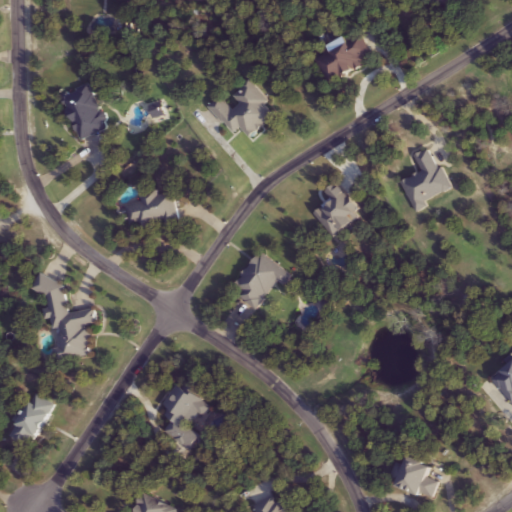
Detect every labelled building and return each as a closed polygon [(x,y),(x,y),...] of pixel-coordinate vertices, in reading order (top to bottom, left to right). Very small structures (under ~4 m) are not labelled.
[(331,86),(316,58),(357,35),(372,64),(331,86)] [(237,134),(211,108),(223,97),(235,110),(241,104),(235,98),(250,83),(280,113),(254,140),(243,129),(237,134)] [(82,140),(66,96),(94,86),(110,130),(82,140)] [(424,174),(416,157),(432,149),(453,192),(417,210),(404,183),(424,174)] [(339,239),(318,216),(335,200),(329,194),(340,184),(367,213),(339,239)] [(134,227),(129,207),(146,203),(144,197),(174,190),(182,223),(144,232),(142,225),(134,227)] [(295,277),(288,287),(280,282),(259,309),(235,291),(263,253),(295,277)] [(98,311),(100,326),(91,327),(95,357),(62,361),(58,330),(52,331),(48,296),(68,294),(71,314),(98,311)] [(511,403),(495,377),(511,366),(511,403)] [(196,451),(168,434),(176,422),(163,413),(181,385),(211,404),(194,430),(205,436),(196,451)] [(57,408),(32,450),(11,437),(37,395),(57,408)] [(434,501),(390,484),(398,464),(407,467),(411,457),(434,466),(432,473),(443,477),(434,501)] [(181,510),(180,511),(138,511),(145,495),(181,510)] [(289,511),(259,511),(257,507),(281,495),(289,511)]
